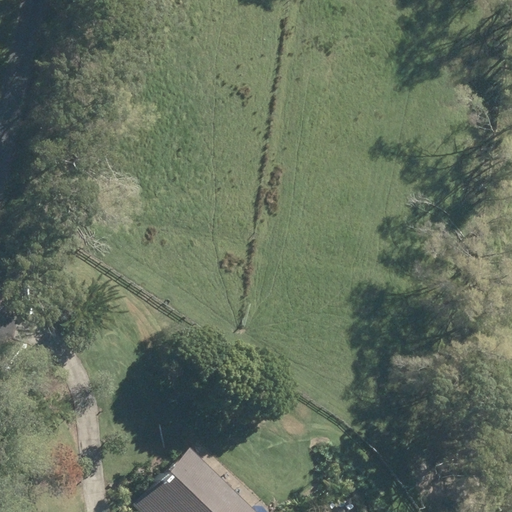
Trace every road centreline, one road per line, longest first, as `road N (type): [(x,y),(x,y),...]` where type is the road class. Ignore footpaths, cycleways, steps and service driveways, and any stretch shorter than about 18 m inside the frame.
road 1 (track): [(0,284),(61,0)]
road 2 (track): [(0,348),(38,336),(75,381),(102,511)]
